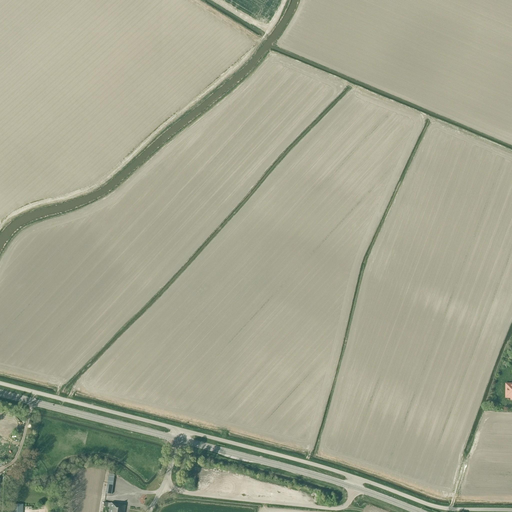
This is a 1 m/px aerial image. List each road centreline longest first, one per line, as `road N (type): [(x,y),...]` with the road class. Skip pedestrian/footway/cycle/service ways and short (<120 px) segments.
road 1 (unclassified): [(354,487),(346,505),(334,509),(163,486)]
road 2 (unclassified): [(181,429),(0,383)]
road 3 (primary): [(178,439),(0,393)]
road 4 (primary): [(354,487),(178,439)]
road 5 (unclassified): [(355,477),(181,429)]
road 6 (unclassified): [(511,510),(442,508),(355,477)]
